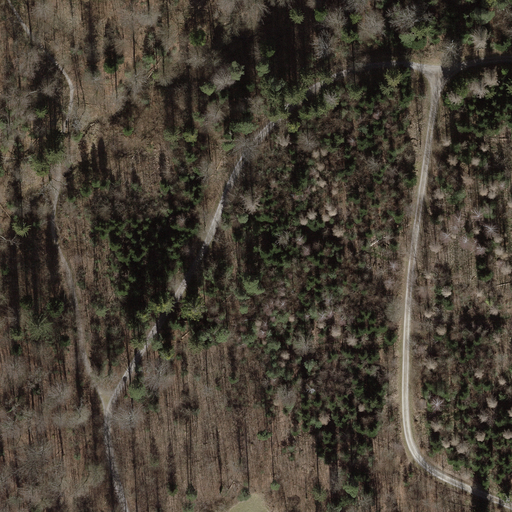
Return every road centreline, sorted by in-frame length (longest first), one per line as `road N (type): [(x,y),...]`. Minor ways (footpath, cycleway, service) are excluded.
road 1 (track): [(438,69),(394,61),(329,78),(254,145),(109,414),(126,511)]
road 2 (track): [(511,508),(432,475),(412,448),(410,297),(438,69)]
